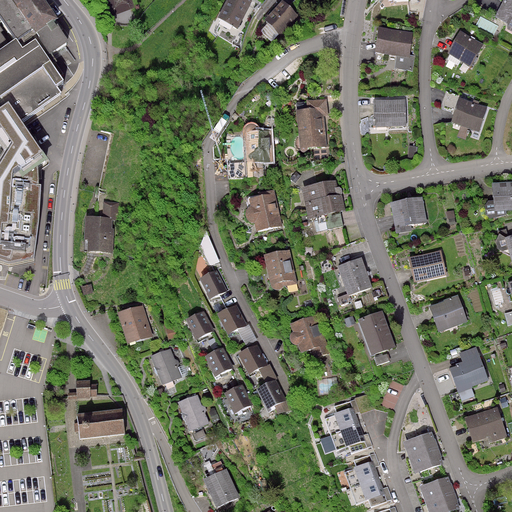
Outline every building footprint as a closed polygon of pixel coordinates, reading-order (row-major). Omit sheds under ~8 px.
[(0,0),(0,20),(16,43),(21,49),(37,37),(56,24),(59,21),(43,0),(0,0)] [(252,0),(227,0),(219,19),(239,29),(252,0)] [(511,0),(502,0),(493,17),(508,25),(506,30),(511,32),(511,0)] [(298,16),(284,1),(265,21),(280,35),(298,16)] [(70,45),(56,24),(37,37),(52,58),(70,45)] [(412,32),(377,28),(373,54),(395,57),(394,69),(410,71),(412,56),(409,56),(412,32)] [(483,44),(459,31),(447,55),(470,67),(483,44)] [(52,58),(37,37),(21,49),(16,43),(0,54),(0,98),(43,69),(51,64),(54,61),(52,58)] [(51,64),(43,69),(56,88),(64,83),(51,64)] [(56,88),(43,69),(0,99),(0,146),(5,154),(0,160),(0,264),(10,267),(35,261),(43,188),(38,188),(38,170),(49,162),(23,123),(61,95),(56,88)] [(460,97),(445,92),(442,104),(456,108),(451,124),(460,126),(456,138),(466,141),(469,130),(479,133),(486,108),(459,99),(460,97)] [(309,111),(298,112),(302,150),(313,149),(314,160),(331,158),(330,146),(327,147),(324,117),(329,117),(327,100),(308,102),(309,111)] [(406,100),(372,101),(372,128),(406,127),(406,100)] [(246,130),(245,134),(247,163),(244,163),(245,177),(263,176),(263,163),(273,163),(271,131),(258,132),(258,129),(256,127),(252,126),(249,127),(246,130)] [(337,181),(301,189),(309,220),(326,216),(329,229),(344,226),(341,214),(347,212),(341,187),(338,188),(337,181)] [(511,181),(490,184),(491,202),(487,202),(484,207),(485,221),(506,215),(506,212),(511,211),(511,181)] [(275,195),(250,201),(251,208),(249,209),(247,211),(247,214),(246,216),(247,219),(249,222),(251,224),(253,224),(255,224),(257,233),(283,227),(275,195)] [(422,198),(389,204),(395,235),(411,232),(410,226),(426,223),(422,198)] [(453,211),(446,212),(447,223),(455,222),(453,211)] [(511,236),(506,238),(498,235),(494,242),(496,250),(508,254),(511,267),(511,236)] [(289,251),(265,256),(273,289),(274,291),(276,292),(279,292),(282,291),(283,289),(285,287),(297,284),(289,251)] [(441,251),(407,258),(413,283),(446,276),(441,251)] [(363,260),(338,268),(347,294),(336,297),(340,307),(351,303),(349,297),(372,289),(363,260)] [(217,272),(200,280),(210,301),(227,293),(217,272)] [(444,303),(428,308),(437,333),(467,322),(457,296),(443,301),(444,303)] [(143,306),(117,314),(128,346),(153,338),(143,306)] [(236,308),(219,316),(229,336),(246,328),(236,308)] [(383,312),(359,321),(373,357),(396,349),(383,312)] [(204,313),(187,321),(197,341),(214,333),(204,313)] [(316,317),(291,325),(293,332),(291,334),(290,336),(289,339),(289,341),(290,344),(293,347),(295,348),(297,348),(299,348),(302,357),(314,352),(316,359),(329,354),(316,317)] [(257,346),(240,355),(252,375),(268,366),(257,346)] [(475,348),(458,355),(461,363),(454,365),(455,368),(448,371),(457,394),(488,382),(475,348)] [(170,350),(152,358),(164,386),(182,378),(178,368),(179,366),(179,364),(178,361),(174,360),(170,350)] [(223,350),(206,358),(216,379),(233,371),(223,350)] [(388,354),(375,359),(378,367),(391,362),(388,354)] [(336,378),(319,380),(321,396),(338,394),(336,378)] [(90,381),(76,382),(76,392),(67,393),(67,401),(91,400),(91,398),(98,397),(97,385),(91,385),(90,381)] [(275,382),(258,390),(268,410),(285,402),(275,382)] [(242,387),(226,395),(236,416),(252,407),(242,387)] [(197,397),(179,405),(191,433),(209,425),(205,415),(206,413),(207,411),(205,408),(201,407),(197,397)] [(359,413),(354,400),(334,407),(336,413),(332,415),(333,419),(325,422),(330,435),(359,424),(355,414),(359,413)] [(496,408),(463,419),(471,444),(489,438),(491,443),(506,438),(496,408)] [(123,409),(78,414),(81,439),(126,434),(123,409)] [(350,453),(371,446),(366,433),(362,434),(359,425),(330,435),(334,448),(343,445),(344,449),(348,447),(350,453)] [(430,433),(401,443),(413,475),(441,465),(430,433)] [(380,467),(375,454),(354,461),(356,467),(352,469),(354,472),(345,475),(350,489),(379,478),(376,468),(380,467)] [(211,478),(204,481),(217,509),(240,499),(222,460),(206,467),(211,478)] [(371,507),(391,500),(387,487),(383,488),(379,478),(350,489),(355,502),(363,499),(365,503),(369,501),(371,507)] [(446,478),(418,488),(426,511),(451,511),(458,510),(446,478)]
